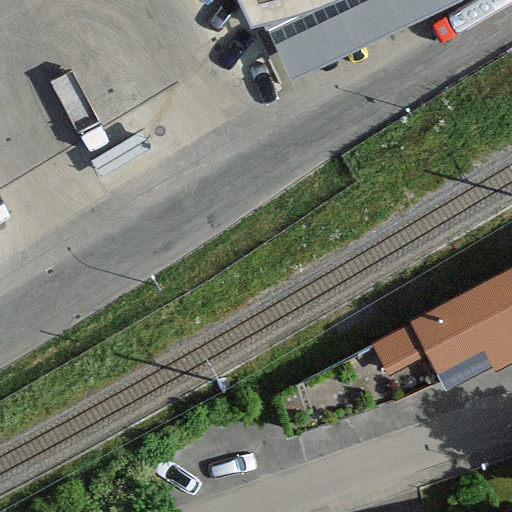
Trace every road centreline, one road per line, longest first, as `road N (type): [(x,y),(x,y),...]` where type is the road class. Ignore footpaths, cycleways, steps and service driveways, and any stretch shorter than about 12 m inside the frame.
road 1 (residential): [(0,340),(511,26)]
road 2 (residential): [(511,421),(219,511)]
